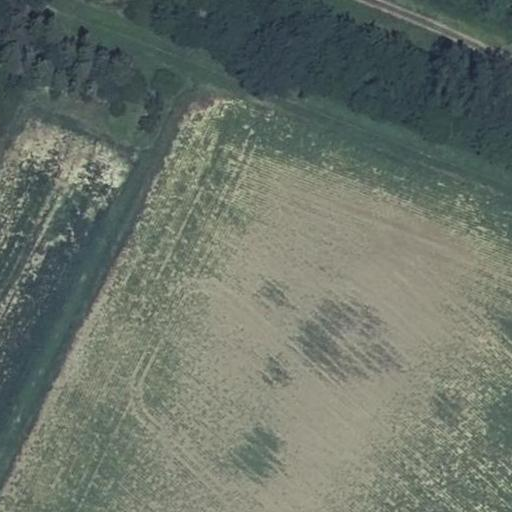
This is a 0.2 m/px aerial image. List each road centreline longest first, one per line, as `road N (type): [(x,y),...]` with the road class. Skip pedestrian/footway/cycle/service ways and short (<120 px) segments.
road 1 (track): [(36,0),(511,185)]
road 2 (track): [(511,46),(394,0)]
